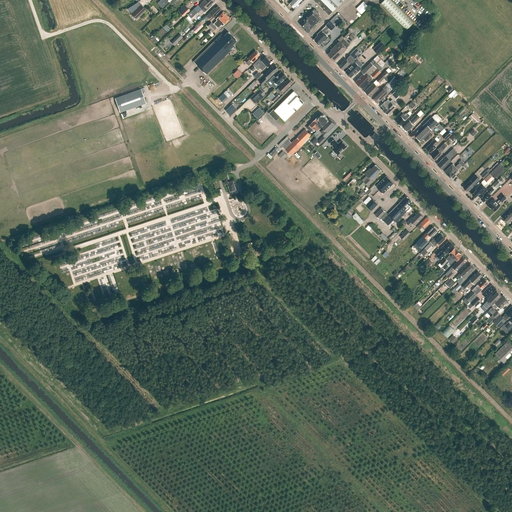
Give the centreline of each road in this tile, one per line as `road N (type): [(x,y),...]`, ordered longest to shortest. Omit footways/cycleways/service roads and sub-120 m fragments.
road 1 (unclassified): [(30,0),(45,37),(108,24),(170,87),(192,86),(260,155)]
road 2 (residential): [(511,297),(337,118)]
road 3 (track): [(232,172),(206,163),(0,234)]
road 4 (secondary): [(511,255),(358,99)]
road 5 (secondary): [(358,99),(260,0)]
road 6 (residential): [(317,99),(221,0)]
